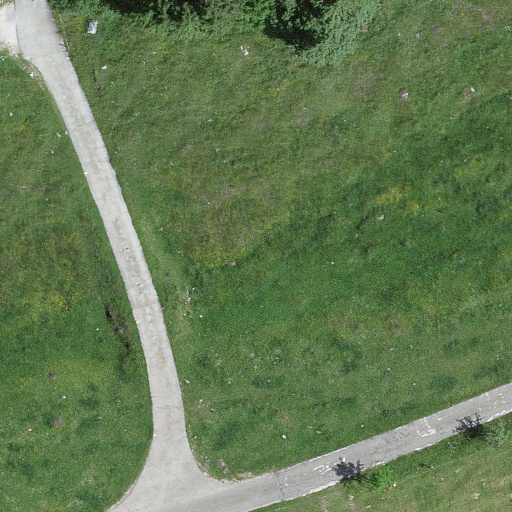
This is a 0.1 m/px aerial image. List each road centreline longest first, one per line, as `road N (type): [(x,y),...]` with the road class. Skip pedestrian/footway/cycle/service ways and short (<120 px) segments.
road 1 (track): [(180,511),(156,353),(112,206),(34,6)]
road 2 (track): [(185,511),(511,401)]
